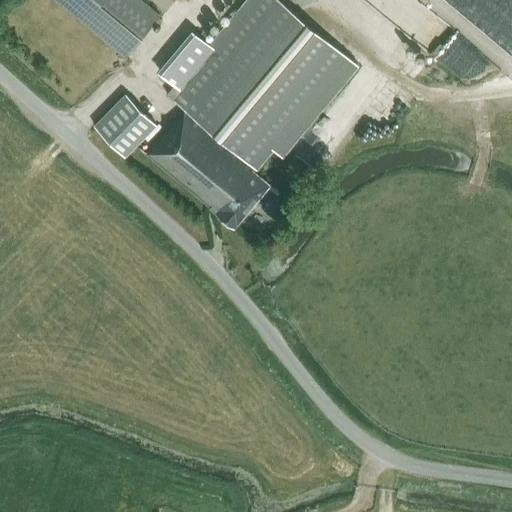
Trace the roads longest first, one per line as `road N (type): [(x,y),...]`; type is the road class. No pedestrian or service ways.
road 1 (unclassified): [(511,482),(407,465),(366,445),(209,265),(0,74)]
road 2 (track): [(301,0),(419,90),(511,91)]
